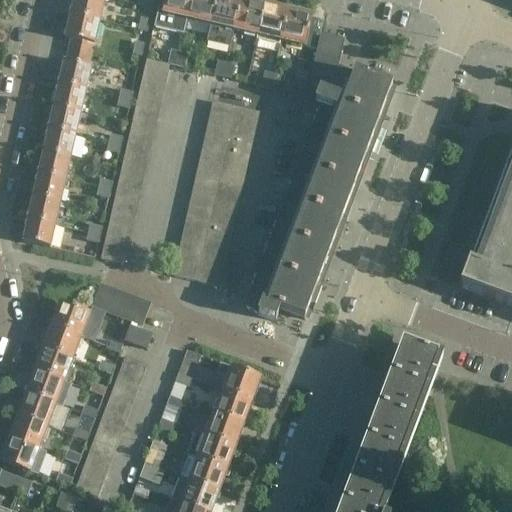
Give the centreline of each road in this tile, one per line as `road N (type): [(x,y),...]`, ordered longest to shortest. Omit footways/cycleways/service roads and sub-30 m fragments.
road 1 (unclassified): [(362,296),(461,19)]
road 2 (residential): [(112,508),(187,318)]
road 3 (residential): [(0,175),(38,0)]
road 4 (residential): [(511,353),(362,296)]
road 5 (residential): [(332,371),(187,318)]
road 6 (unclassified): [(280,511),(332,371)]
